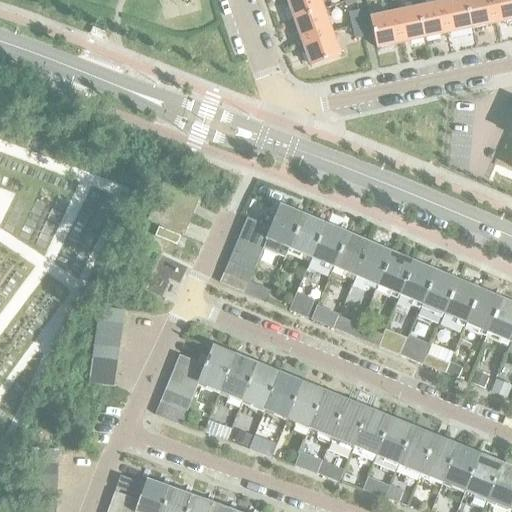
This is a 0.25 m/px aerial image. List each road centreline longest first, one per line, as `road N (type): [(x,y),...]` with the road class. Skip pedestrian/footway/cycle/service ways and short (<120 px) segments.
road 1 (residential): [(511,433),(192,300)]
road 2 (tertiary): [(276,144),(0,43)]
road 3 (tertiary): [(511,237),(276,144)]
road 4 (residential): [(511,65),(289,112)]
road 5 (residential): [(130,432),(338,511)]
road 6 (residential): [(130,432),(192,300)]
road 7 (residential): [(289,112),(241,0)]
